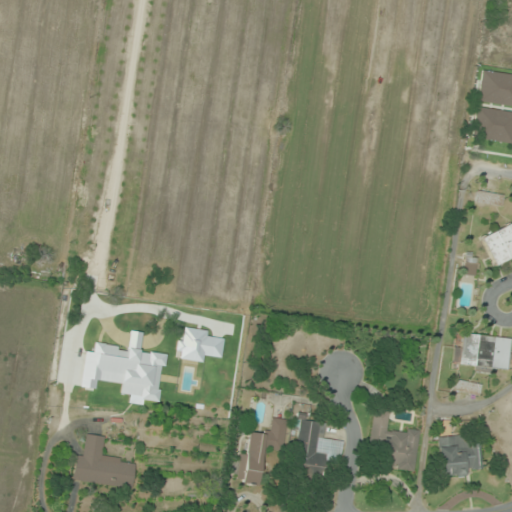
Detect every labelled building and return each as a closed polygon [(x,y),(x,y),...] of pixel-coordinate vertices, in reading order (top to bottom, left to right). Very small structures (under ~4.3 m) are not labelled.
[(472,203),(500,205),(501,194),(474,191),(472,203)] [(477,239),(492,266),(511,255),(511,232),(507,223),(477,239)] [(474,256),(461,256),(461,283),(474,283),(474,256)] [(109,292),(90,290),(90,296),(109,298),(109,292)] [(506,369),(508,338),(460,334),(459,348),(452,348),(451,364),(472,365),(472,371),(489,373),(489,368),(506,369)] [(450,390),(477,395),(479,385),(451,380),(450,390)] [(388,411),(371,409),(367,446),(381,448),(379,468),(412,471),(417,433),(386,430),(388,411)] [(284,420),(268,418),(266,435),(245,433),(238,483),(257,486),(262,448),(280,451),(284,420)] [(338,462),(341,441),(320,439),(323,422),(298,419),(291,472),(321,476),(323,460),(338,462)] [(131,488),(134,461),(100,458),(103,436),(84,434),(82,455),(73,454),(70,482),(131,488)] [(436,476),(479,475),(478,443),(466,444),(466,435),(435,436),(436,476)]
